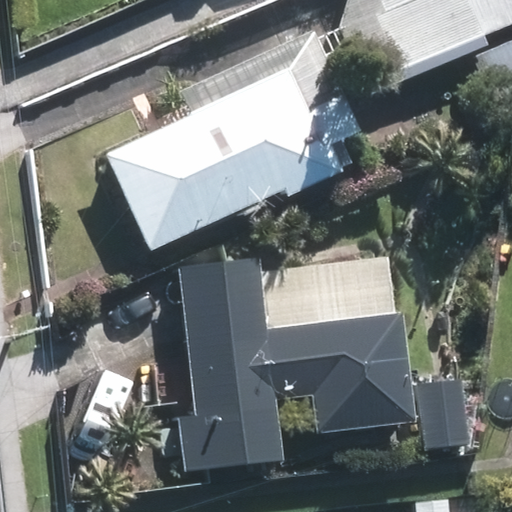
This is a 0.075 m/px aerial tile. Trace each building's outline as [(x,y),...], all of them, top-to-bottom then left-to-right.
[(511,0),(369,0),(400,72),(511,24),(511,0)] [(286,87),(104,169),(143,255),(325,172),(286,87)] [(273,459),(267,401),(313,396),(317,432),(405,423),(394,322),(261,337),(254,266),(182,273),(202,467),(273,459)] [(452,381),(415,385),(422,454),(460,450),(452,381)] [(446,511),(446,503),(411,503),(410,511),(446,511)]
